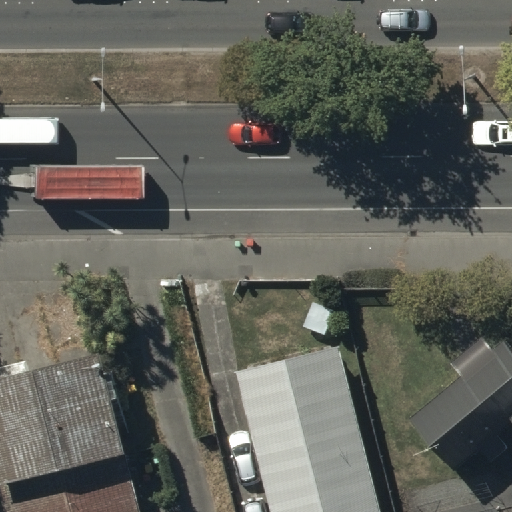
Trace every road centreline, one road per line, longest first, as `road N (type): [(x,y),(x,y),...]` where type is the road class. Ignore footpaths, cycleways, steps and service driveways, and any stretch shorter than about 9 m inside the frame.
road 1 (trunk): [(511,154),(0,157)]
road 2 (trunk): [(0,1),(511,0)]
